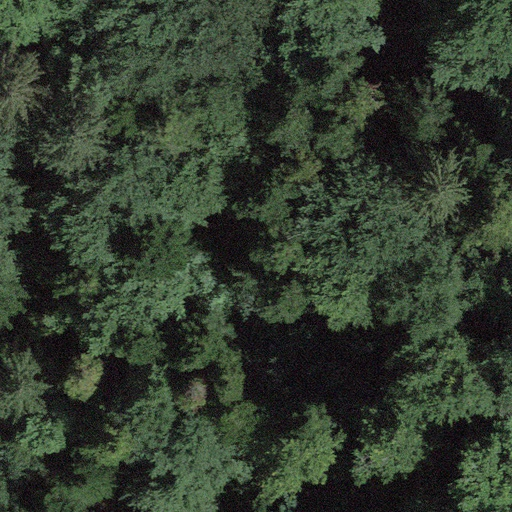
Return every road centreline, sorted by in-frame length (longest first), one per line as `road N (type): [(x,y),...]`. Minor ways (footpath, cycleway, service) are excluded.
road 1 (track): [(0,319),(253,442),(373,511)]
road 2 (track): [(241,0),(276,105),(326,136),(469,122),(511,142)]
